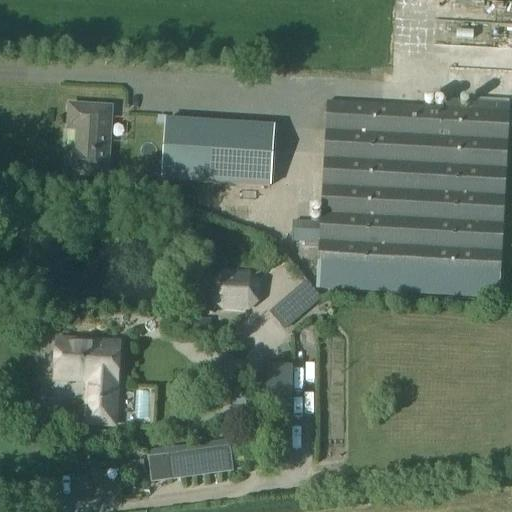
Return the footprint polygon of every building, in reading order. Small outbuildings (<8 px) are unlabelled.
[(511,5),(501,5),(501,22),(511,22),(511,5)] [(430,21),(429,44),(475,45),(476,22),(430,21)] [(504,69),(429,67),(429,88),(504,89),(504,69)] [(445,101),(444,111),(326,104),(316,273),(500,283),(509,105),(445,101)] [(64,176),(105,178),(109,110),(68,108),(67,131),(76,131),(75,153),(65,153),(64,176)] [(247,136),(158,130),(156,182),(244,189),(247,136)] [(248,315),(260,307),(260,284),(252,273),(226,272),(211,282),(210,304),(221,314),(248,315)] [(305,282),(267,315),(282,333),(320,300),(305,282)] [(86,427),(114,428),(115,405),(109,405),(111,351),(74,349),(74,345),(56,344),(54,378),(67,379),(67,383),(88,384),(86,427)] [(288,408),(289,367),(267,367),(267,407),(288,408)] [(228,448),(145,459),(149,485),(232,474),(228,448)] [(87,458),(87,469),(114,468),(113,457),(87,458)]
